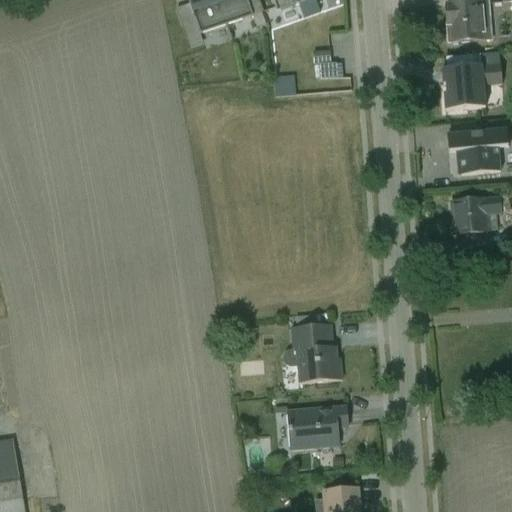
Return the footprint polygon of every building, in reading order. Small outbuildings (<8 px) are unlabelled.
[(184,0),(198,33),(251,12),(246,0),(184,0)] [(296,3),(295,0),(271,0),(275,10),(296,3)] [(456,45),(491,42),(487,0),(447,4),(448,12),(443,12),(444,31),(455,30),(456,45)] [(347,56),(330,56),(330,68),(348,68),(347,56)] [(480,66),(440,70),(443,113),(483,110),(480,66)] [(332,70),(333,85),(358,84),(357,69),(332,70)] [(456,176),(500,172),(498,150),(505,150),(503,123),(453,127),(454,134),(445,135),(447,155),(454,154),(456,176)] [(497,235),(496,218),(507,217),(505,199),(449,203),(452,238),(497,235)] [(294,387),(341,383),(337,327),(290,330),(294,387)] [(288,455),(348,451),(344,407),(284,412),(288,455)] [(20,511),(11,440),(0,441),(0,511),(20,511)] [(319,511),(359,511),(358,487),(318,491),(319,511)]
